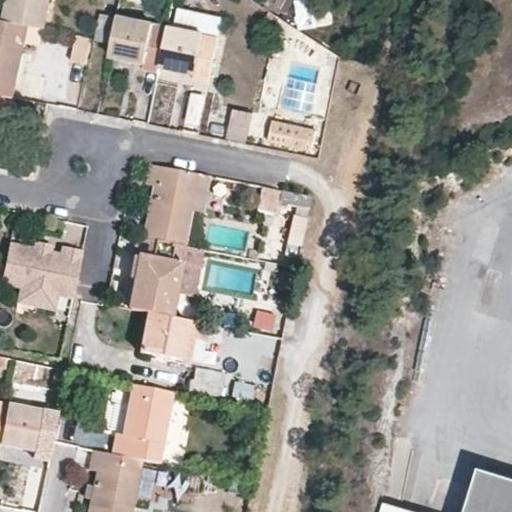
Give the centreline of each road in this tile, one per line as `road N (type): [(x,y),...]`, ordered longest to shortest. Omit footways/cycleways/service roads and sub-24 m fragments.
road 1 (track): [(307,176),(333,212),(282,511)]
road 2 (residential): [(110,141),(307,176)]
